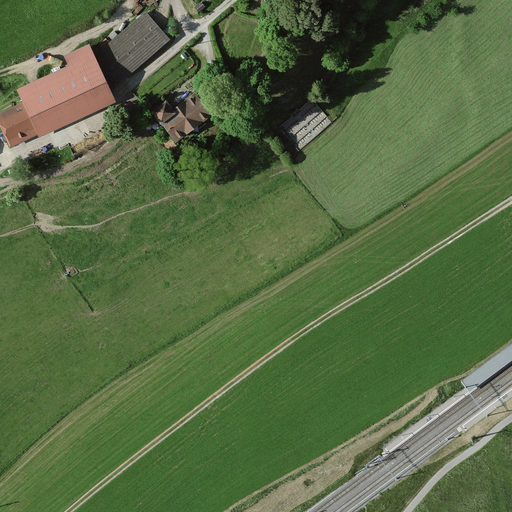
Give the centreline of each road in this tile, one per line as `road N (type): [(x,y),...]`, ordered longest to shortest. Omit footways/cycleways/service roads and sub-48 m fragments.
road 1 (track): [(74,511),(275,347),(511,200)]
road 2 (residential): [(115,102),(230,0)]
road 3 (track): [(407,511),(435,478),(511,418)]
